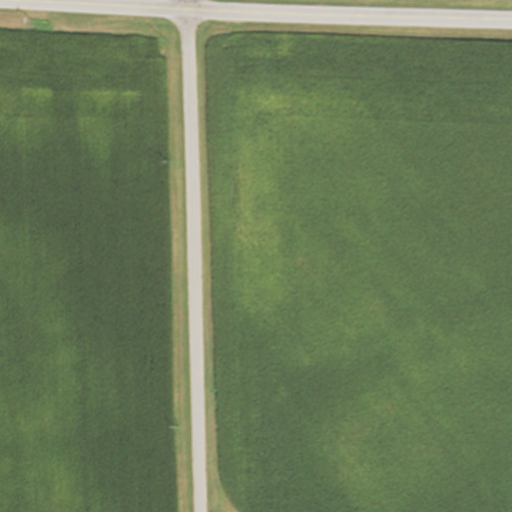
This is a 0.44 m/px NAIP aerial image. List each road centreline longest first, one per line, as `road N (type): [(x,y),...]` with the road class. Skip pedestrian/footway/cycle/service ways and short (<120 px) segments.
road 1 (secondary): [(511,22),(0,2)]
road 2 (residential): [(203,511),(187,0)]
